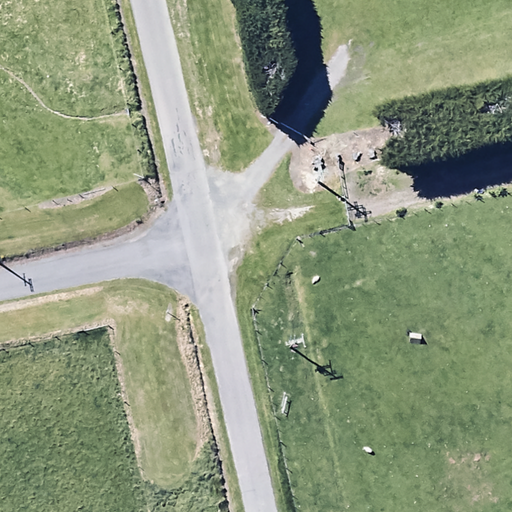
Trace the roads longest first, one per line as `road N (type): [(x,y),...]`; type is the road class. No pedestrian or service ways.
road 1 (residential): [(261,511),(201,244)]
road 2 (residential): [(201,244),(147,0)]
road 3 (residential): [(0,286),(201,244)]
